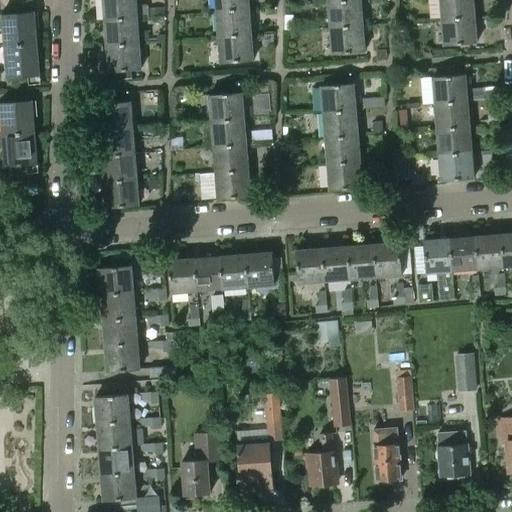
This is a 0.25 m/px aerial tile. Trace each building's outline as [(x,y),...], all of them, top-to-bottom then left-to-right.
[(135,17),(134,0),(101,0),(103,19),(135,17)] [(246,0),(213,0),(214,11),(247,8),(246,0)] [(358,0),(350,0),(327,2),(329,27),(361,25),(358,0)] [(471,0),(438,0),(440,19),(473,16),(471,0)] [(163,7),(147,8),(147,16),(147,17),(163,15),(163,7)] [(249,33),(247,8),(214,11),(216,36),(249,33)] [(4,46),(37,44),(34,12),(2,15),(4,46)] [(473,16),(440,19),(442,45),(475,42),(473,16)] [(137,42),(135,17),(103,19),(105,44),(137,42)] [(363,51),(361,25),(329,27),(331,53),(363,51)] [(399,42),(400,42),(407,41),(406,31),(398,31),(399,42)] [(249,33),(216,36),(218,62),(251,60),(249,33)] [(139,68),(137,42),(105,44),(107,71),(139,68)] [(37,44),(4,46),(7,78),(40,76),(37,44)] [(433,103),(466,100),(464,74),(431,77),(433,103)] [(321,112),(354,109),(351,83),(319,86),(321,112)] [(209,121),(242,118),(240,92),(207,95),(209,121)] [(379,97),(361,99),(361,108),(380,106),(379,97)] [(466,100),(433,103),(435,129),(468,126),(466,100)] [(0,108),(2,135),(35,132),(32,101),(0,103),(0,108)] [(98,130),(131,127),(129,101),(96,103),(98,130)] [(356,135),(354,109),(321,112),(323,137),(356,135)] [(497,112),(487,113),(488,121),(497,120),(497,112)] [(242,118),(209,121),(211,147),(244,144),(242,118)] [(380,121),(372,121),(373,132),(381,132),(380,121)] [(470,151),(468,126),(435,129),(437,154),(470,151)] [(131,127),(98,130),(100,156),(133,153),(131,127)] [(35,132),(2,135),(0,135),(0,147),(3,147),(5,167),(37,164),(35,132)] [(356,135),(323,137),(326,163),(358,160),(356,135)] [(244,144),(211,147),(213,172),(246,169),(244,144)] [(470,151),(437,154),(439,180),(472,178),(470,151)] [(135,178),(133,153),(100,156),(102,181),(135,178)] [(358,160),(326,163),(328,190),(360,187),(358,160)] [(248,196),(246,169),(213,172),(216,199),(248,196)] [(265,173),(256,173),(257,186),(266,185),(265,173)] [(423,175),(412,175),(413,185),(424,184),(423,175)] [(137,205),(135,178),(102,181),(104,208),(137,205)] [(159,180),(148,181),(148,190),(159,189),(159,180)] [(511,233),(499,234),(502,267),(511,266),(511,233)] [(499,234),(474,236),(477,269),(502,267),(499,234)] [(477,269),(474,236),(448,238),(451,271),(477,269)] [(448,238),(421,240),(424,273),(436,272),(438,301),(442,301),(441,293),(444,293),(446,279),(451,279),(451,271),(448,238)] [(374,277),(400,275),(397,242),(371,245),(374,277)] [(374,277),(371,245),(346,247),(348,279),(374,277)] [(346,247),(321,249),(323,281),(348,279),(346,247)] [(323,281),(321,249),(294,251),(296,283),(323,281)] [(244,254),(246,287),(273,285),(270,252),(244,254)] [(244,254),(218,256),(221,289),(246,287),(244,254)] [(221,289),(218,256),(193,258),(195,291),(221,289)] [(195,291),(193,258),(166,260),(169,293),(195,291)] [(163,274),(162,263),(141,265),(142,271),(155,272),(156,275),(163,274)] [(99,295),(132,292),(130,266),(97,268),(99,295)] [(493,289),(494,297),(505,296),(503,275),(497,275),(496,289),(493,289)] [(468,299),(479,298),(477,277),(472,277),(470,291),(467,291),(468,299)] [(402,304),(401,283),(394,284),(393,297),(391,297),(392,305),(402,304)] [(367,300),(365,300),(366,308),(376,307),(374,286),(369,287),(367,300)] [(340,310),(351,309),(349,289),(343,289),(342,303),(339,303),(340,310)] [(165,300),(164,290),(143,291),(144,297),(158,298),(158,301),(165,300)] [(430,291),(417,292),(418,303),(431,302),(430,291)] [(134,317),(132,292),(99,295),(101,320),(134,317)] [(314,306),(315,313),(325,312),(323,292),(318,292),(317,305),(314,306)] [(249,320),(247,299),(241,300),(241,313),(238,314),(239,321),(249,320)] [(271,308),(272,317),(284,316),(282,304),(274,305),(271,308)] [(187,319),(188,326),(188,327),(198,326),(196,305),(190,305),(190,319),(187,319)] [(223,309),(212,310),(213,316),(214,329),(225,328),(223,309)] [(167,327),(166,316),(145,317),(146,323),(160,324),(160,327),(167,327)] [(136,343),(134,317),(101,320),(103,346),(136,343)] [(337,320),(318,322),(319,342),(338,340),(337,320)] [(169,351),(168,341),(147,342),(148,348),(161,349),(162,352),(169,351)] [(138,369),(136,343),(103,346),(105,372),(138,369)] [(456,356),(459,392),(475,391),(473,355),(456,356)] [(409,373),(396,374),(398,412),(412,411),(409,373)] [(346,378),(330,379),(334,427),(350,426),(346,378)] [(156,392),(135,394),(136,400),(150,401),(150,403),(157,402),(156,392)] [(264,395),(266,417),(268,442),(280,441),(277,394),(264,395)] [(95,424),(128,421),(126,395),(93,397),(95,424)] [(158,418),(138,419),(138,425),(151,426),(152,429),(159,428),(158,418)] [(511,419),(497,420),(499,445),(505,445),(507,473),(511,473),(511,419)] [(130,447),(128,421),(95,424),(97,449),(130,447)] [(397,444),(396,429),(372,430),(375,482),(399,481),(397,444)] [(466,445),(465,445),(464,432),(437,434),(439,478),(468,476),(466,445)] [(193,434),(194,462),(180,462),(182,496),(208,494),(206,458),(219,457),(219,462),(220,462),(218,433),(193,434)] [(320,452),(308,453),(304,454),(305,468),(310,468),(311,487),(335,485),(331,434),(319,435),(320,452)] [(160,443),(139,445),(140,451),(153,452),(153,454),(161,454),(160,443)] [(271,490),(268,444),(237,446),(240,492),(271,490)] [(130,447),(97,449),(99,475),(132,472),(130,447)] [(162,469),(141,470),(142,476),(155,477),(156,480),(163,479),(162,469)] [(134,498),(132,472),(99,475),(101,501),(134,498)] [(158,511),(158,497),(138,498),(139,511),(158,511)]
